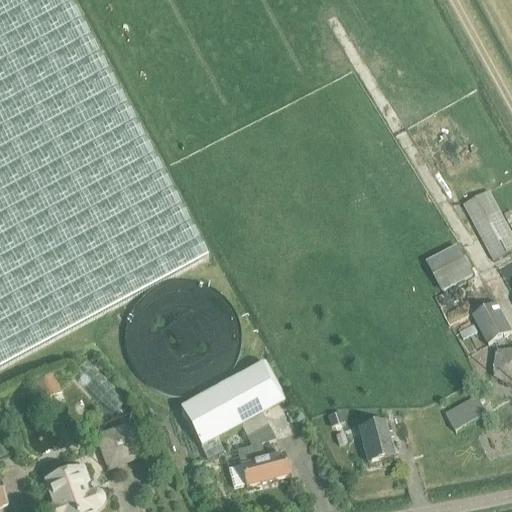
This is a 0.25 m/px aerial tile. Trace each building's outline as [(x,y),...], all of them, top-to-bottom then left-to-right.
[(0,0),(0,371),(207,261),(65,0),(0,0)] [(494,265),(511,255),(511,238),(488,194),(464,209),(494,265)] [(443,294),(473,278),(457,249),(427,264),(443,294)] [(487,349),(511,335),(496,306),(472,318),(487,349)] [(496,356),(494,379),(496,383),(511,390),(511,352),(498,354),(496,356)] [(110,420),(126,403),(87,363),(71,378),(110,420)] [(260,449),(277,445),(262,419),(287,405),(265,366),(180,412),(202,453),(241,431),(251,451),(236,455),(240,471),(228,474),(234,492),(245,489),(246,491),(288,479),(282,459),(264,464),(260,449)] [(54,380),(35,387),(42,405),(61,398),(54,380)] [(455,435),(488,416),(478,399),(445,418),(455,435)] [(341,416),(327,421),(330,427),(331,431),(345,426),(344,425),(341,416)] [(367,466),(393,460),(384,425),(358,432),(367,466)] [(96,440),(108,475),(143,463),(131,428),(96,440)] [(344,436),(336,438),(339,449),(347,447),(344,436)] [(47,486),(54,506),(49,511),(95,511),(97,511),(101,508),(102,504),(102,500),(99,497),(96,495),(91,495),(86,497),(84,489),(87,484),(83,473),(47,486)]
